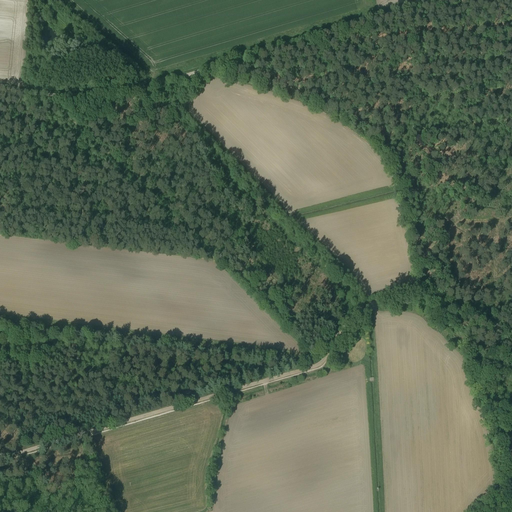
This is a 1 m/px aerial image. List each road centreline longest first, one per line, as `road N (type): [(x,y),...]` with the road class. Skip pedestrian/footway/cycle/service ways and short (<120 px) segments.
road 1 (track): [(0,456),(320,364),(343,319),(393,293),(435,296),(511,336)]
road 2 (track): [(435,0),(150,85),(67,94),(0,90)]
